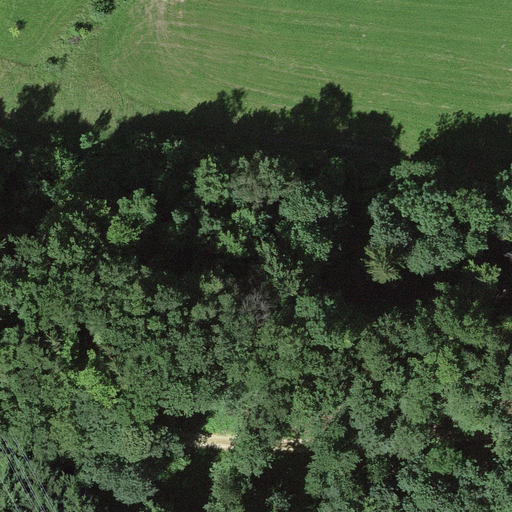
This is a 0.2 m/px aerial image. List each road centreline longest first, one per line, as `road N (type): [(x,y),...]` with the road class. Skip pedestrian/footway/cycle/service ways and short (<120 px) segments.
road 1 (track): [(0,377),(126,360),(296,304),(511,289)]
road 2 (track): [(0,427),(356,443),(511,431)]
road 3 (track): [(161,511),(0,454)]
